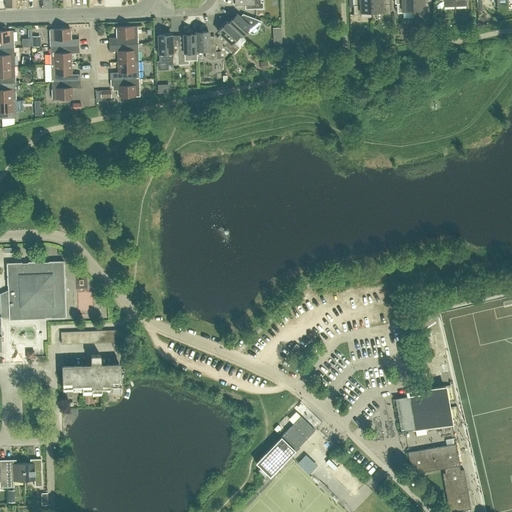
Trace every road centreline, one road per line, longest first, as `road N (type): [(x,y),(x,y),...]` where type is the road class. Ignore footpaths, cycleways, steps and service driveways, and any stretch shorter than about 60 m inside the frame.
road 1 (residential): [(350,434),(292,382),(132,312),(64,239),(0,236)]
road 2 (unknown): [(285,379),(362,333),(390,340),(381,379),(340,425)]
